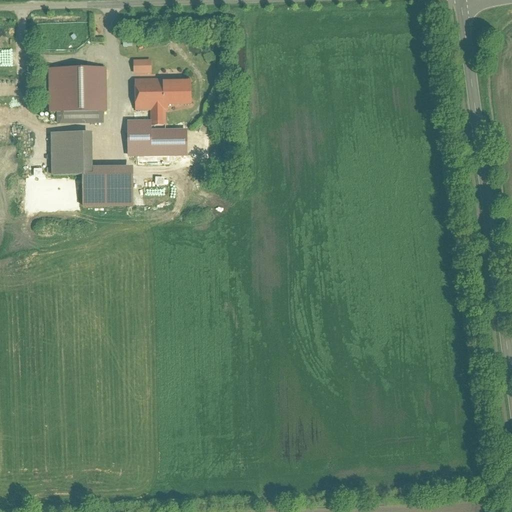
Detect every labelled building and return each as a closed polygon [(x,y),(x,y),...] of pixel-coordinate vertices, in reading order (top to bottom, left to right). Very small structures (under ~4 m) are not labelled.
[(100,15),(90,14),(90,40),(104,40),(104,29),(100,29),(100,15)] [(152,74),(151,60),(133,60),(133,74),(152,74)] [(106,67),(48,68),(49,113),(107,111),(106,67)] [(191,78),(134,79),(135,112),(150,111),(166,111),(168,111),(168,105),(192,105),(191,78)] [(167,155),(166,111),(150,111),(150,121),(127,121),(127,156),(167,155)] [(50,132),(51,175),(81,174),(93,174),(92,166),(91,131),(50,132)] [(133,165),(92,166),(93,174),(81,174),(81,207),(133,206),(133,165)] [(154,184),(170,184),(170,175),(154,175),(154,184)]
